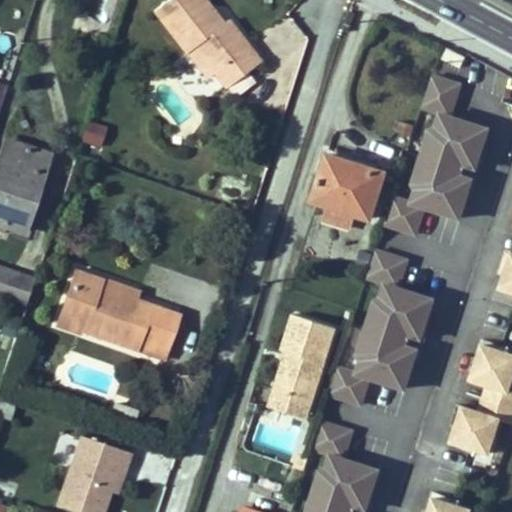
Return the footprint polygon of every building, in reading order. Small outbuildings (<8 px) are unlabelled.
[(203,0),(171,0),(154,13),(184,53),(187,51),(194,46),(213,72),(226,89),(261,63),(229,20),(222,25),(217,29),(205,13),(211,9),(203,0)] [(205,13),(217,29),(222,25),(211,9),(205,13)] [(213,72),(194,46),(187,51),(207,77),(213,72)] [(442,60),(460,69),(465,58),(448,49),(442,60)] [(478,171),(491,132),(452,120),(462,88),(434,79),(411,149),(466,167),(465,168),(473,171),(474,169),(478,171)] [(101,146),(106,129),(87,122),(82,140),(101,146)] [(4,139),(0,150),(0,225),(25,234),(51,155),(4,139)] [(474,183),(478,171),(474,169),(473,171),(465,168),(466,167),(411,149),(407,161),(462,179),(462,177),(471,180),(470,182),(474,183)] [(372,219),(385,174),(329,157),(315,201),(330,206),(355,214),(372,219)] [(462,222),(474,183),(470,182),(471,180),(462,177),(462,179),(407,161),(386,227),(417,238),(426,210),(462,222)] [(355,214),(330,206),(326,220),(351,228),(355,214)] [(423,341),(436,302),(400,291),(409,264),(377,253),(356,319),(411,337),(410,339),(418,341),(419,340),(423,341)] [(511,256),(507,255),(504,264),(509,266),(505,277),(501,291),(511,294),(511,256)] [(0,297),(25,306),(35,279),(0,266),(0,297)] [(61,315),(86,325),(83,333),(137,353),(141,342),(168,351),(180,317),(137,301),(134,307),(117,301),(119,296),(102,289),(105,280),(77,270),(61,315)] [(117,301),(134,307),(137,301),(140,293),(105,280),(102,289),(119,296),(117,301)] [(82,337),(83,333),(86,325),(61,315),(56,328),(82,337)] [(276,394),(313,405),(337,330),(295,317),(283,353),(288,355),(293,356),(288,371),(283,369),(276,394)] [(419,354),(423,341),(419,340),(418,341),(410,339),(411,337),(356,319),(352,332),(407,350),(407,348),(415,350),(415,352),(419,354)] [(0,336),(16,338),(17,322),(0,320),(0,336)] [(407,392),(419,354),(415,352),(415,350),(407,348),(407,350),(352,332),(331,398),(363,408),(372,381),(407,392)] [(168,351),(141,342),(137,353),(164,362),(168,351)] [(453,444),(490,456),(500,422),(511,426),(511,393),(510,393),(511,385),(511,356),(483,348),(479,362),(475,373),(470,372),(468,380),(489,387),(481,414),(459,408),(456,417),(461,418),(458,429),(453,444)] [(293,356),(288,355),(283,369),(288,371),(293,356)] [(479,362),(474,360),(470,372),(475,373),(479,362)] [(313,405),(276,394),(271,409),(308,421),(313,405)] [(18,402),(2,397),(0,402),(0,418),(11,422),(18,402)] [(114,403),(109,417),(135,426),(139,412),(114,403)] [(461,418),(456,417),(453,428),(458,429),(461,418)] [(368,511),(381,473),(345,461),(354,434),(322,424),(310,461),(306,474),(301,490),(356,508),(355,509),(363,511),(364,510),(368,511)] [(58,508),(70,511),(104,511),(112,492),(120,468),(125,470),(131,454),(82,438),(58,508)] [(310,461),(301,458),(296,471),(306,474),(310,461)] [(120,468),(112,492),(117,494),(125,470),(120,468)] [(368,511),(364,510),(363,511),(355,509),(356,508),(301,490),(297,503),(326,511),(368,511)] [(468,511),(434,501),(430,511),(468,511)] [(326,511),(297,503),(293,511),(326,511)]
